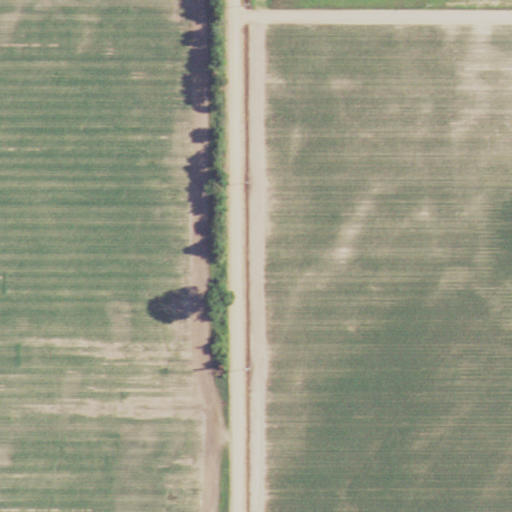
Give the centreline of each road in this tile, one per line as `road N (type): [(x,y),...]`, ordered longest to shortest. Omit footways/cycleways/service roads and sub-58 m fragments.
road 1 (residential): [(237,0),(243,511)]
road 2 (residential): [(511,11),(238,14)]
